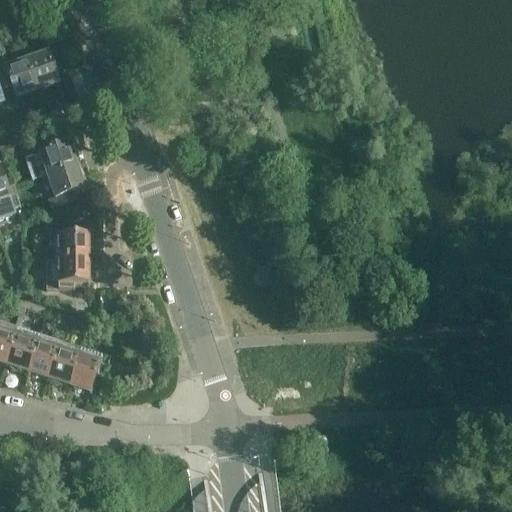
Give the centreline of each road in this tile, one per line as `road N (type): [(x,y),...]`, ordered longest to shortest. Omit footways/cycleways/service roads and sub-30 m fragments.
road 1 (tertiary): [(228,427),(118,99)]
road 2 (residential): [(0,139),(118,99)]
road 3 (unclassified): [(108,433),(228,427)]
